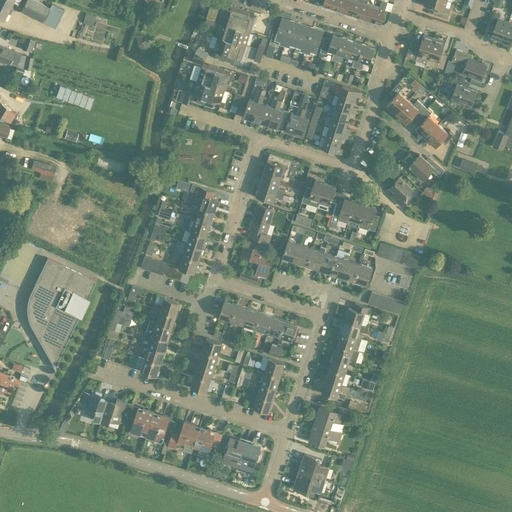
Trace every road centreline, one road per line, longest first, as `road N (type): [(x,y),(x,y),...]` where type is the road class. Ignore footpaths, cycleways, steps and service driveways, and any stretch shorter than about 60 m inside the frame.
road 1 (residential): [(264,503),(78,445),(0,432)]
road 2 (residential): [(285,431),(102,374)]
road 3 (residential): [(216,279),(259,137)]
road 4 (residential): [(351,165),(390,36)]
road 5 (residential): [(235,127),(254,69),(269,62),(320,78)]
road 6 (residential): [(285,431),(324,314)]
road 7 (residential): [(511,60),(467,33),(403,12)]
